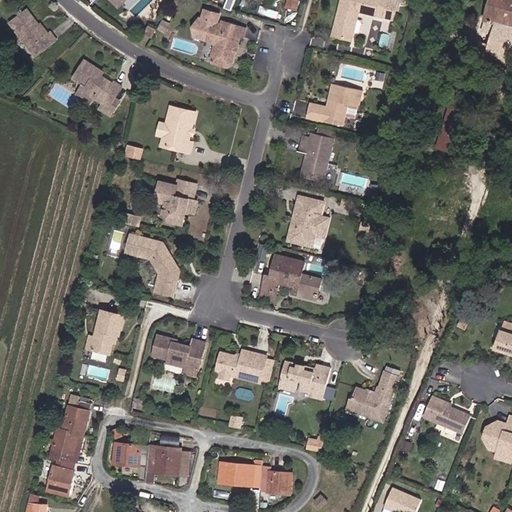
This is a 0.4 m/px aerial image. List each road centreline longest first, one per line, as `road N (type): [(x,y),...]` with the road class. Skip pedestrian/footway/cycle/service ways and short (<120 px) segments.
road 1 (residential): [(267,103),(227,291),(248,313),(346,340)]
road 2 (residential): [(206,436),(115,418),(101,427),(99,477),(188,502)]
road 3 (residential): [(68,0),(99,29),(172,69),(267,103)]
road 4 (residential): [(286,511),(310,483),(310,461),(206,436)]
